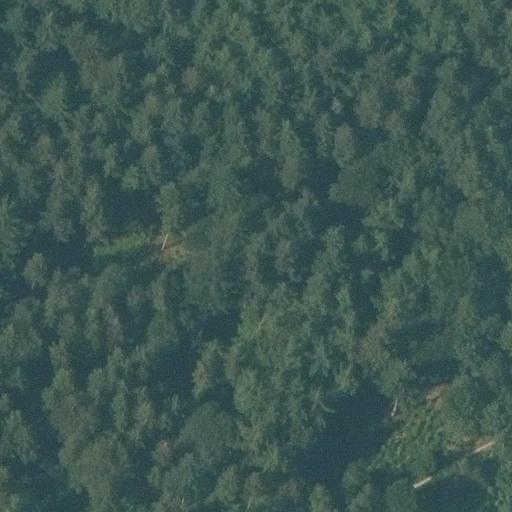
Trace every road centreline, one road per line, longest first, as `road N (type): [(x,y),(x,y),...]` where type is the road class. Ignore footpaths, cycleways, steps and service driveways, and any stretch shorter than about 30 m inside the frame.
road 1 (track): [(264,511),(84,314),(34,274),(0,289)]
road 2 (track): [(511,440),(384,511)]
